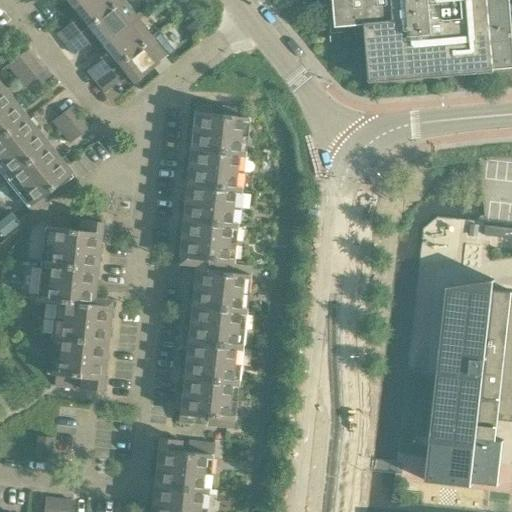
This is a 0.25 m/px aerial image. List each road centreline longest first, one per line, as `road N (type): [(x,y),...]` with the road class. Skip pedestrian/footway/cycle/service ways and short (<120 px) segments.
road 1 (residential): [(81,490),(140,495),(157,302),(131,279),(147,101)]
road 2 (tertiary): [(327,301),(311,391),(304,511)]
road 3 (tertiary): [(327,511),(336,419),(327,301)]
road 4 (residential): [(147,101),(113,117),(96,110),(8,0)]
road 5 (tertiary): [(361,150),(249,21)]
road 6 (tertiary): [(327,301),(341,181),(361,150)]
road 7 (tertiary): [(361,150),(414,123),(511,114)]
road 8 (residential): [(147,101),(249,21)]
